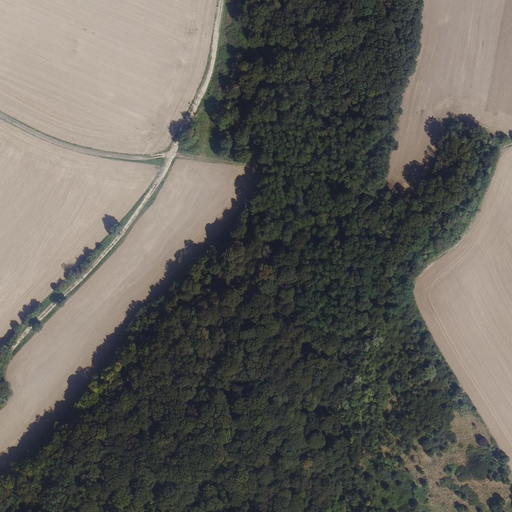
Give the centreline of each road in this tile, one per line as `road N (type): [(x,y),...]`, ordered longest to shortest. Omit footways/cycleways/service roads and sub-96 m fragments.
road 1 (track): [(0,361),(95,263),(157,184),(204,88),(222,0)]
road 2 (track): [(0,114),(101,155),(173,155)]
road 3 (track): [(511,145),(497,154),(455,245),(408,279)]
